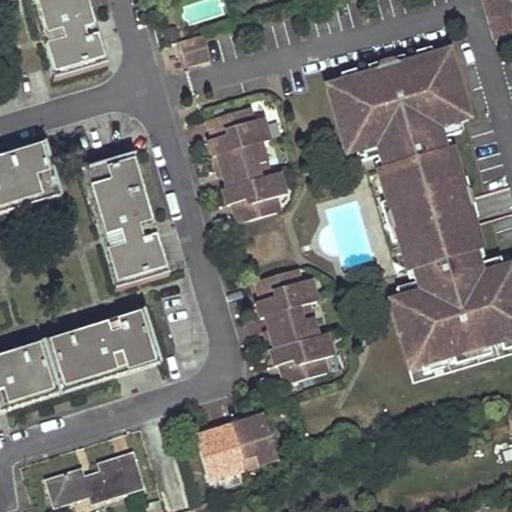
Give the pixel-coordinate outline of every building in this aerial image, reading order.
[(36,0),(28,0),(36,24),(43,22),(36,0)] [(83,0),(36,0),(43,22),(36,24),(40,38),(90,23),(83,0)] [(204,0),(182,6),(187,24),(224,13),(220,0),(204,0)] [(511,34),(511,4),(511,0),(483,0),(495,39),(511,34)] [(90,23),(40,38),(53,83),(80,75),(77,67),(66,70),(59,47),(70,43),(72,48),(96,41),(90,23)] [(176,31),(162,35),(166,46),(179,42),(176,31)] [(211,61),(204,37),(179,44),(186,68),(211,61)] [(96,41),(72,48),(77,67),(80,75),(104,68),(96,41)] [(70,43),(59,47),(66,70),(77,67),(72,48),(70,43)] [(162,53),(165,72),(182,69),(179,50),(162,53)] [(469,121),(449,52),(326,88),(346,156),(356,154),(377,147),(380,157),(383,169),(385,177),(381,187),(402,259),(410,263),(413,272),(416,284),(419,294),(398,300),(389,303),(409,371),(511,341),(511,269),(511,267),(502,270),(481,276),(478,266),(474,255),(472,245),(476,237),(472,221),(466,201),(460,181),(456,165),(447,160),(444,151),(441,140),(438,130),(460,123),(469,121)] [(284,195),(278,174),(269,177),(260,144),(269,142),(262,120),(253,122),(249,109),(207,121),(213,141),(208,142),(216,172),(221,170),(223,176),(226,189),(222,190),(227,206),(231,205),(237,225),(279,213),(275,198),(284,195)] [(441,140),(463,133),(460,123),(438,130),(441,140)] [(0,158),(0,214),(8,212),(6,206),(58,190),(44,145),(0,158)] [(380,157),(377,147),(356,154),(359,163),(380,157)] [(456,165),(451,149),(444,151),(447,160),(456,165)] [(129,158),(83,171),(98,223),(94,224),(98,240),(149,226),(129,158)] [(377,171),(381,187),(385,177),(383,169),(377,171)] [(83,171),(79,172),(94,224),(98,223),(83,171)] [(471,199),(465,180),(460,181),(466,201),(471,199)] [(58,190),(6,206),(8,212),(60,196),(58,190)] [(477,219),(471,199),(466,201),(472,221),(477,219)] [(149,226),(98,240),(114,294),(137,287),(134,277),(124,280),(115,251),(129,247),(131,255),(156,248),(149,226)] [(481,253),(476,237),(472,245),(474,255),(481,253)] [(115,251),(124,280),(134,277),(137,276),(131,255),(129,247),(115,251)] [(156,248),(131,255),(137,276),(134,277),(137,287),(164,279),(156,248)] [(407,274),(413,272),(410,263),(402,259),(407,274)] [(481,276),(502,270),(499,260),(478,266),(481,276)] [(284,385),(326,373),(322,360),(331,357),(325,335),(316,338),(306,305),(315,302),(309,281),(300,284),(296,270),(254,282),(260,302),(255,303),(259,319),(264,318),(267,330),(269,336),(265,338),(273,367),(278,366),(284,385)] [(416,284),(395,290),(398,300),(419,294),(416,284)] [(145,315),(101,328),(117,379),(132,374),(125,349),(121,350),(118,339),(138,333),(140,342),(152,338),(145,315)] [(101,328),(44,346),(57,391),(95,379),(97,385),(117,379),(101,328)] [(138,333),(118,339),(121,350),(125,349),(141,344),(140,342),(138,333)] [(152,338),(140,342),(141,344),(125,349),(132,374),(160,365),(152,338)] [(22,401),(57,391),(44,346),(0,359),(0,393),(6,413),(24,407),(22,401)] [(95,379),(57,391),(59,396),(97,385),(95,379)] [(57,391),(22,401),(24,407),(59,396),(57,391)] [(191,434),(206,481),(240,470),(275,459),(260,412),(244,417),(246,421),(240,423),(227,427),(213,431),(207,433),(206,429),(191,434)] [(458,429),(463,445),(482,440),(477,424),(458,429)] [(89,506),(143,490),(132,454),(97,466),(100,472),(82,477),(80,471),(44,482),(53,509),(75,503),(73,498),(86,494),(89,506)] [(139,508),(140,511),(161,511),(158,503),(139,508)]
